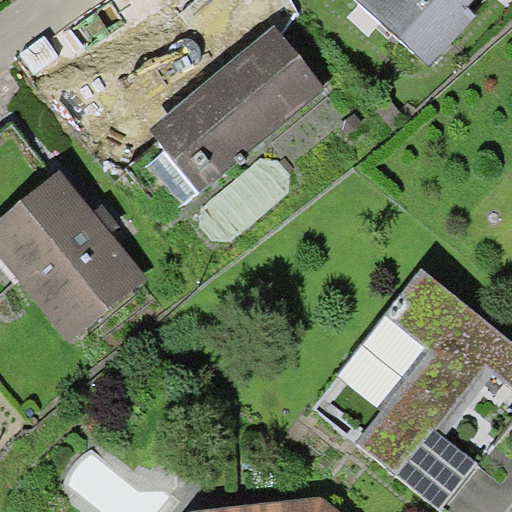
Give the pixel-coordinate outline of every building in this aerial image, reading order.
[(474,0),(357,0),(428,65),(475,14),(467,7),(474,0)] [(325,87),(274,26),(149,128),(200,190),(325,87)] [(93,212),(59,171),(0,219),(0,257),(71,343),(149,279),(110,233),(101,221),(93,212)] [(102,204),(93,212),(101,221),(110,233),(120,225),(102,204)] [(511,344),(421,268),(386,314),(430,347),(357,443),(439,510),(476,461),(436,430),(487,367),(511,386),(511,344)] [(340,511),(321,496),(190,511),(189,511),(340,511)]
